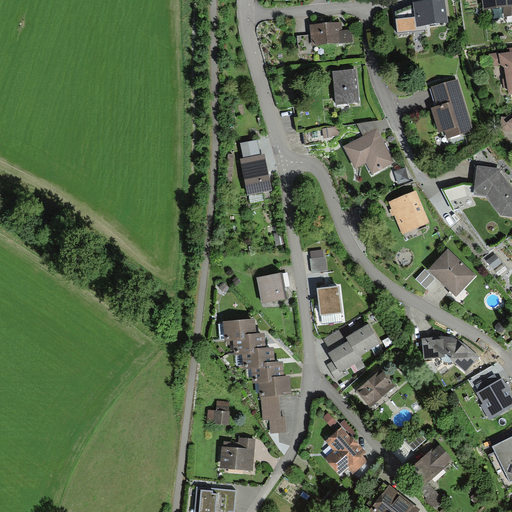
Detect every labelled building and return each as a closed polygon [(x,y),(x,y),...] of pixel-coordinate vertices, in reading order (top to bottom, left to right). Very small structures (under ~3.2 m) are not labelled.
[(413,5),(416,29),(449,24),(445,0),(413,5)] [(511,0),(482,0),(484,13),(504,10),(504,18),(511,17),(511,0)] [(342,23),(310,27),(311,36),(297,37),(299,55),(316,54),(315,47),(354,44),(352,31),(343,32),(342,23)] [(509,96),(511,95),(511,48),(511,49),(511,52),(489,56),(491,68),(500,67),(504,70),(505,77),(502,81),(504,88),(508,91),(509,96)] [(336,107),(360,105),(357,71),(333,74),(336,107)] [(447,140),(474,132),(458,81),(431,89),(437,109),(431,111),(439,135),(445,133),(447,140)] [(511,117),(510,115),(507,118),(501,118),(500,132),(511,133),(511,117)] [(311,116),(294,119),(296,133),(313,130),(311,116)] [(376,131),(378,133),(380,132),(375,122),(356,125),(364,138),(376,131)] [(340,136),(339,127),(322,130),(324,140),(333,138),(340,136)] [(324,140),(322,130),(303,133),(305,147),(325,144),(324,140)] [(372,176),(394,164),(378,133),(376,131),(364,138),(343,149),(355,171),(366,165),(372,176)] [(272,193),(265,156),(261,157),(258,142),(240,145),(244,160),(240,161),(248,198),(250,198),(251,204),(272,200),(271,193),(272,193)] [(234,163),(235,158),(230,158),(229,164),(230,164),(231,172),(238,171),(236,163),(234,163)] [(410,181),(406,168),(394,172),(399,185),(410,181)] [(511,218),(511,187),(501,174),(501,170),(477,168),(474,197),(486,198),(501,217),(511,218)] [(430,225),(417,193),(389,204),(403,237),(430,225)] [(374,208),(358,215),(364,228),(380,221),(374,208)] [(283,234),(274,235),(276,247),(285,245),(283,234)] [(323,250),(310,252),(311,260),(324,258),(323,250)] [(428,273),(456,298),(476,277),(448,251),(428,273)] [(486,261),(493,270),(502,264),(495,255),(486,261)] [(311,260),(310,260),(312,274),(328,272),(326,258),(324,258),(311,260)] [(507,270),(503,265),(495,272),(498,277),(507,270)] [(425,290),(435,280),(424,271),(415,281),(425,290)] [(257,280),(262,306),(288,301),(283,275),(257,280)] [(242,282),(237,277),(232,282),(237,287),(242,282)] [(230,289),(224,283),(219,288),(225,294),(230,289)] [(335,317),(343,316),(339,290),(317,293),(320,319),(321,319),(322,325),(336,323),(335,317)] [(255,322),(223,324),(225,344),(234,344),(245,343),(244,338),(256,337),(255,322)] [(499,324),(495,327),(496,333),(502,334),(505,330),(504,325),(499,324)] [(361,358),(380,346),(369,327),(346,341),(348,344),(354,354),(361,358)] [(332,354),(347,344),(339,331),(323,340),(332,354)] [(245,343),(234,344),(235,358),(242,357),(254,356),(253,352),(266,350),(265,336),(256,337),(244,338),(245,343)] [(465,375),(480,358),(459,341),(455,340),(452,339),(447,339),(442,339),(421,341),(424,362),(440,362),(442,364),(446,366),(449,366),(453,365),(465,375)] [(363,361),(361,358),(354,354),(348,344),(347,344),(332,354),(328,356),(332,363),(327,366),(336,381),(344,376),(342,374),(363,361)] [(254,356),(242,357),(243,373),(252,372),(263,371),(262,365),(275,364),(274,350),(266,350),(253,352),(254,356)] [(391,361),(404,375),(411,368),(417,375),(421,371),(403,350),(391,361)] [(263,371),(252,372),(253,386),(259,386),(271,385),(270,380),(285,379),(283,364),(275,364),(262,365),(263,371)] [(381,371),(356,393),(371,409),(396,387),(381,371)] [(499,381),(495,375),(476,387),(479,393),(499,381)] [(271,385),(259,386),(260,399),(291,397),(290,379),(285,379),(270,380),(271,385)] [(481,407),(490,423),(511,410),(511,396),(502,379),(499,381),(479,393),(476,394),(483,405),(481,407)] [(281,419),(280,400),(261,401),(262,422),(269,422),(270,435),(287,434),(286,418),(281,419)] [(207,425),(229,427),(230,413),(229,413),(230,402),(217,401),(216,412),(208,411),(207,425)] [(324,417),(334,430),(341,424),(331,411),(324,417)] [(363,457),(367,454),(352,438),(351,439),(342,429),(325,443),(334,452),(325,460),(340,478),(349,470),(353,475),(368,462),(363,457)] [(417,430),(404,442),(413,452),(427,440),(417,430)] [(223,443),(221,470),(253,472),(256,440),(239,439),(239,444),(223,443)] [(511,475),(511,439),(493,449),(507,477),(511,475)] [(420,482),(425,488),(429,484),(450,465),(449,464),(453,461),(440,447),(437,450),(435,448),(410,471),(420,482)] [(427,500),(435,491),(429,484),(425,488),(420,482),(415,487),(427,500)] [(420,511),(422,511),(385,483),(367,506),(372,509),(369,511),(420,511)] [(237,488),(196,485),(194,511),(228,511),(229,510),(235,510),(237,488)] [(478,490),(471,498),(478,504),(485,497),(478,490)] [(427,500),(437,510),(445,502),(435,491),(427,500)]
